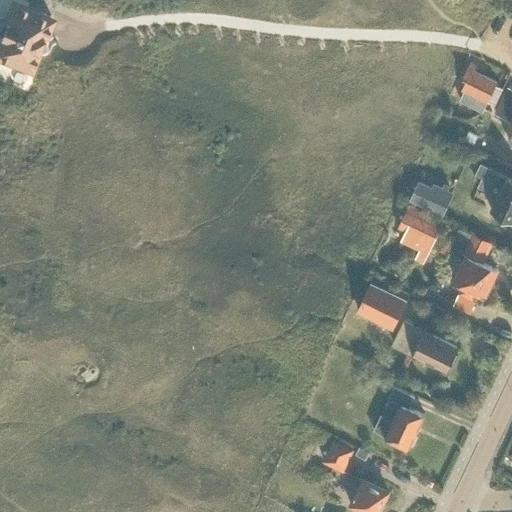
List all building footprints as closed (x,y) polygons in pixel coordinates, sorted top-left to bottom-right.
[(0,37),(1,38),(0,40),(0,61),(30,74),(52,18),(15,3),(7,24),(3,24),(0,24),(0,37)] [(466,79),(462,89),(464,90),(459,100),(483,112),(484,110),(488,102),(489,99),(498,82),(474,70),(477,65),(470,62),(463,78),(466,79)] [(496,121),(493,127),(504,132),(511,132),(511,137),(510,141),(511,142),(511,89),(507,87),(491,119),(496,121)] [(488,102),(484,110),(490,113),(495,102),(489,99),(488,102)] [(467,130),(462,141),(473,147),(478,135),(467,130)] [(496,212),(506,218),(511,220),(511,179),(480,164),(476,174),(482,177),(478,186),(503,198),(496,212)] [(419,180),(410,199),(443,215),(454,191),(449,189),(450,185),(445,183),(443,186),(434,182),(432,186),(419,180)] [(406,210),(398,227),(405,231),(401,241),(417,249),(418,247),(429,252),(441,227),(406,210)] [(451,234),(446,245),(450,247),(448,251),(462,257),(463,254),(469,257),(456,282),(463,285),(459,292),(472,299),(476,292),(483,295),(490,280),(491,280),(497,270),(482,263),(491,243),(459,228),(455,236),(451,234)] [(370,284),(358,310),(393,326),(405,300),(370,284)] [(403,322),(392,344),(447,369),(449,363),(452,364),(456,354),(455,353),(458,347),(403,322)] [(405,356),(401,365),(406,367),(410,358),(405,356)] [(381,413),(374,429),(410,447),(425,415),(409,408),(415,395),(395,385),(388,398),(402,404),(395,420),(381,413)] [(335,442),(325,462),(342,470),(352,450),(335,442)] [(359,446),(355,453),(365,459),(369,451),(359,446)] [(356,492),(351,504),(367,511),(378,511),(388,492),(363,480),(358,488),(356,487),(354,491),(356,492)]
